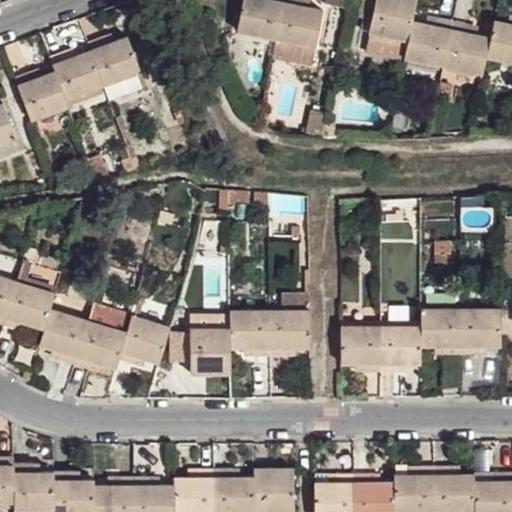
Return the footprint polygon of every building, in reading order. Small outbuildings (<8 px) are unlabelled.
[(273,0),(235,0),(229,29),(267,35),(276,1),(273,0)] [(407,0),(327,0),(337,2),(330,47),(353,51),(352,56),(395,65),(396,63),(398,47),(403,25),(405,10),(407,0)] [(290,4),(276,1),(267,35),(263,52),(310,60),(312,44),(315,9),(290,4)] [(432,22),(428,31),(441,34),(443,22),(432,22)] [(461,26),(443,22),(441,34),(457,38),(461,26)] [(428,31),(403,25),(398,47),(396,63),(434,70),(441,34),(428,31)] [(511,31),(508,31),(485,26),(483,42),(479,62),(511,70),(511,31)] [(457,38),(441,34),(434,70),(475,79),(479,62),(483,42),(457,38)] [(101,49),(87,58),(101,90),(141,74),(127,39),(101,49)] [(97,42),(83,48),(87,58),(101,49),(97,42)] [(63,66),(48,74),(50,81),(64,109),(102,93),(87,58),(63,66)] [(61,59),(45,66),(48,74),(63,66),(61,59)] [(23,80),(11,84),(14,94),(28,88),(23,80)] [(28,88),(14,94),(31,131),(66,115),(64,109),(50,81),(28,88)] [(309,109),(305,133),(320,133),(323,112),(309,109)] [(0,147),(11,144),(0,116),(0,147)] [(46,297),(5,286),(0,303),(0,319),(11,324),(36,332),(44,306),(46,297)] [(82,319),(44,306),(36,332),(34,340),(59,348),(72,352),(82,319)] [(268,306),(228,309),(229,324),(230,344),(257,344),(269,343),(268,306)] [(309,306),(268,306),(269,343),(282,343),(310,344),(309,306)] [(497,308),(460,309),(461,346),(475,346),(497,345),(497,308)] [(460,309),(418,311),(418,328),(419,347),(449,346),(461,346),(460,309)] [(167,325),(125,313),(119,333),(113,355),(127,361),(131,353),(156,359),(167,325)] [(11,324),(0,319),(0,331),(8,333),(11,324)] [(119,333),(82,319),(72,352),(87,359),(109,366),(113,355),(119,333)] [(229,324),(187,323),(189,370),(208,369),(207,359),(230,359),(230,344),(229,324)] [(379,328),(338,331),(338,363),(366,363),(380,363),(379,328)] [(418,328),(379,328),(380,363),(393,363),(420,364),(419,347),(418,328)] [(461,346),(449,346),(449,358),(462,357),(461,346)] [(475,346),(461,346),(462,357),(475,355),(475,346)] [(72,352),(59,348),(55,357),(67,362),(72,352)] [(87,359),(72,352),(67,362),(84,366),(87,359)] [(230,359),(207,359),(208,369),(230,370),(230,359)] [(380,363),(366,363),(367,372),(380,371),(380,363)] [(393,363),(380,363),(380,371),(393,370),(393,363)] [(431,461),(421,461),(420,472),(431,472),(431,461)] [(449,461),(431,461),(431,472),(450,472),(449,461)] [(9,470),(2,472),(4,511),(30,511),(21,491),(10,492),(10,482),(9,470)] [(450,472),(431,472),(432,507),(473,506),(472,495),(471,470),(450,472)] [(420,472),(393,472),(394,483),(395,508),(432,507),(431,472),(420,472)] [(232,480),(214,481),(213,491),(233,490),(232,480)] [(271,480),(253,481),(253,490),(270,490),(271,480)] [(295,480),(271,480),(270,490),(295,490),(295,480)] [(25,481),(17,482),(21,491),(27,491),(25,481)] [(214,481),(205,481),(205,491),(213,491),(214,481)] [(17,482),(10,482),(10,492),(21,491),(17,482)] [(338,483),(312,483),(311,511),(351,511),(352,482),(338,483)] [(369,483),(352,482),(351,511),(394,511),(395,508),(394,483),(369,483)] [(510,485),(501,485),(501,494),(510,495),(510,485)] [(68,490),(50,491),(49,511),(92,511),(93,506),(92,499),(69,499),(68,490)] [(233,490),(213,491),(213,511),(252,511),(253,490),(233,490)] [(270,490),(253,490),(252,511),(295,511),(295,490),(270,490)] [(27,491),(21,491),(30,511),(49,511),(50,491),(27,491)] [(205,491),(174,492),(174,507),(174,511),(213,511),(213,491),(205,491)] [(501,494),(472,495),(473,506),(472,511),(510,511),(510,495),(501,494)] [(134,496),(119,498),(119,506),(134,505),(134,496)] [(150,497),(134,496),(134,505),(150,505),(150,497)]
